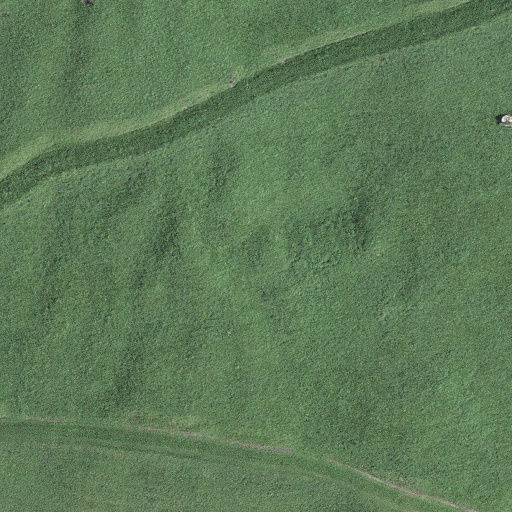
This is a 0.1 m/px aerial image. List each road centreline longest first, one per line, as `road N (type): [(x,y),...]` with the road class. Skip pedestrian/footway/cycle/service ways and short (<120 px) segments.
road 1 (track): [(0,191),(47,159),(166,130),(480,0)]
road 2 (track): [(423,511),(306,470),(91,438),(0,434)]
